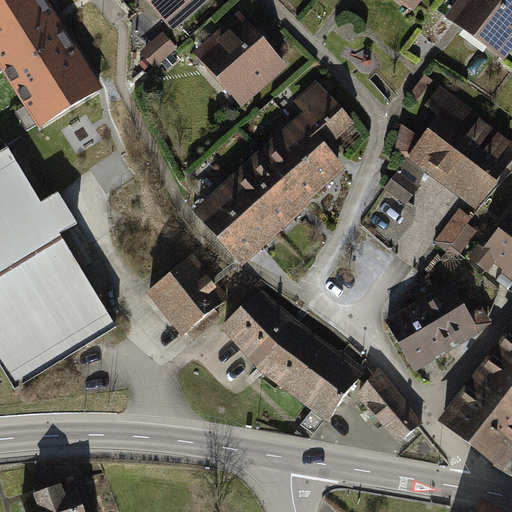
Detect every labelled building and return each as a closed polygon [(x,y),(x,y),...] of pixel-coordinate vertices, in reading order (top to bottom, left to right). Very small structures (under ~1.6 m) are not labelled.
[(100,88),(46,0),(0,0),(0,70),(35,127),(100,88)] [(141,0),(172,35),(213,0),(141,0)] [(395,0),(414,14),(424,0),(395,0)] [(511,54),(511,0),(461,0),(447,19),(505,63),(511,54)] [(243,10),(192,55),(240,110),(292,66),(243,10)] [(162,39),(139,56),(155,74),(177,56),(162,39)] [(423,130),(400,159),(468,212),(511,156),(511,145),(439,88),(412,122),(423,130)] [(285,113),(192,212),(254,270),(347,171),(285,113)] [(58,191),(40,202),(11,155),(0,161),(0,385),(112,317),(63,236),(79,225),(58,191)] [(458,213),(439,243),(463,259),(483,229),(458,213)] [(511,215),(476,258),(511,287),(511,215)] [(190,254),(143,294),(179,337),(226,298),(190,254)] [(482,334),(458,295),(393,335),(418,374),(482,334)] [(259,296),(218,332),(256,377),(323,430),(360,383),(300,336),(259,296)] [(511,353),(464,413),(511,451),(511,353)] [(425,429),(379,379),(359,400),(397,451),(425,429)] [(89,511),(75,473),(30,489),(38,511),(89,511)] [(498,511),(481,503),(475,511),(498,511)]
